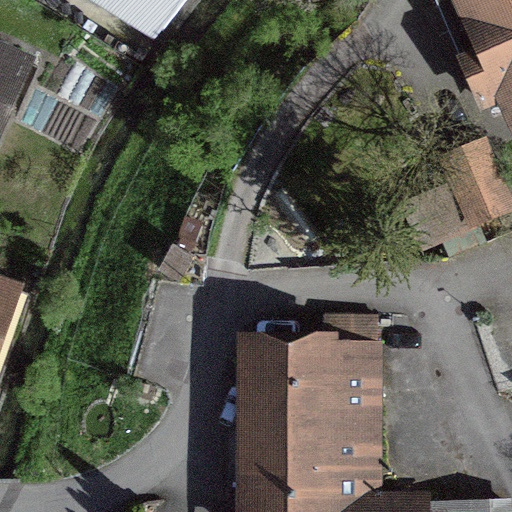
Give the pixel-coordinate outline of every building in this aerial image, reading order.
[(82,0),(141,38),(173,0),(82,0)] [(511,0),(462,0),(483,48),(462,57),(484,109),(507,99),(511,112),(511,0)] [(0,121),(26,65),(0,53),(0,121)] [(448,170),(470,221),(503,207),(481,156),(448,170)] [(500,511),(501,504),(418,508),(418,498),(371,498),(372,346),(247,345),(246,511),(500,511)]
